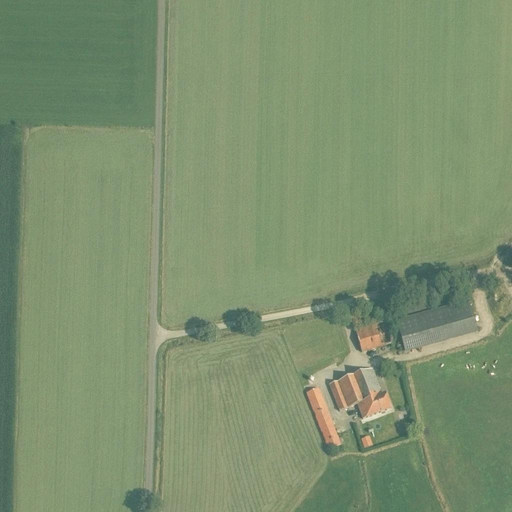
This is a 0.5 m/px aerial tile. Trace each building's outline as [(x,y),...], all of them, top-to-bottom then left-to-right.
[(405,351),(476,330),(468,302),(397,322),(405,351)] [(362,354),(391,345),(384,318),(377,320),(378,323),(355,329),(362,354)] [(383,395),(373,370),(329,386),(340,413),(358,405),(364,420),(391,409),(385,394),(383,395)] [(328,450),(341,446),(319,389),(306,394),(328,450)] [(362,441),(365,450),(372,447),(369,438),(362,441)]
